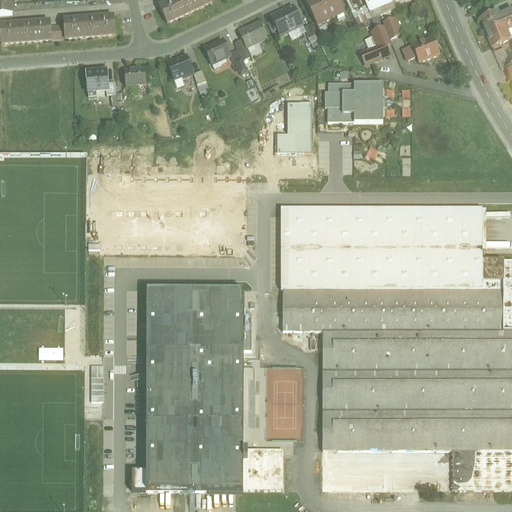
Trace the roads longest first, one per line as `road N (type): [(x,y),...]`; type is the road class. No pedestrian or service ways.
road 1 (secondary): [(444,0),(511,135)]
road 2 (residential): [(148,52),(0,64)]
road 3 (residential): [(267,0),(148,52)]
